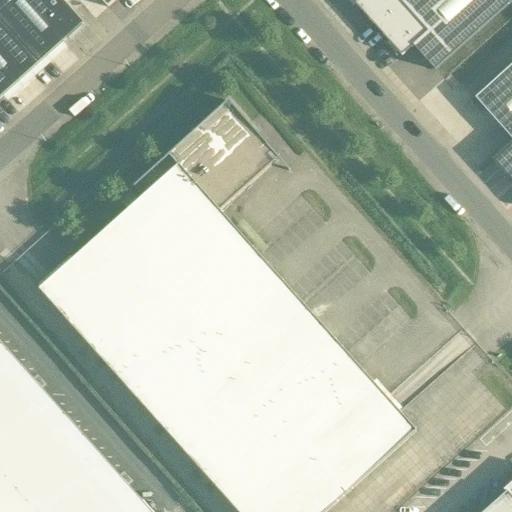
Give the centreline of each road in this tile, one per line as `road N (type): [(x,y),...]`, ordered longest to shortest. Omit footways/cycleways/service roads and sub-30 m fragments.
road 1 (unclassified): [(511,246),(293,0)]
road 2 (unknown): [(511,285),(474,311),(435,310),(331,195),(292,177),(268,178)]
road 3 (unclassified): [(182,0),(0,162)]
road 4 (unknown): [(511,428),(426,511)]
